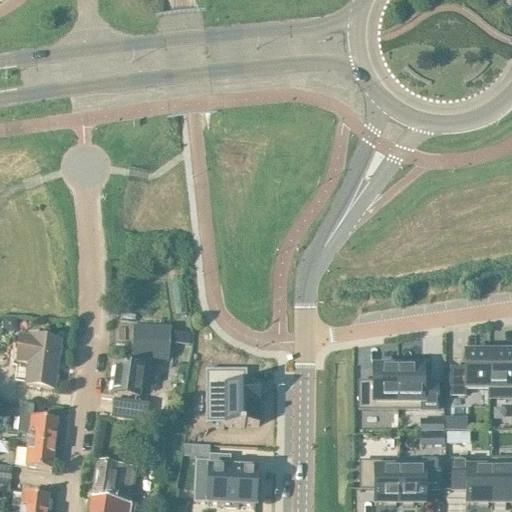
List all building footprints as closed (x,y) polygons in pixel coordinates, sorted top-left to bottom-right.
[(130,359),(166,362),(169,330),(133,327),(130,359)] [(176,334),(176,345),(188,345),(188,335),(176,334)] [(59,344),(31,340),(31,342),(19,341),(16,365),(28,366),(25,388),(53,391),(59,344)] [(489,401),(488,355),(485,355),(485,352),(474,352),(474,355),(463,355),(463,370),(449,370),(449,398),(464,398),(464,391),(487,391),(487,401),(489,401)] [(511,355),(502,355),(502,352),(492,352),(492,355),(488,355),(489,401),(511,401),(511,355)] [(153,391),(153,387),(150,387),(152,371),(115,366),(111,396),(138,400),(140,389),(153,391)] [(396,412),(396,369),(393,369),(393,367),(382,367),(382,369),(371,369),(371,384),(357,384),(357,412),(396,412)] [(435,412),(435,384),(421,384),(421,369),(410,369),(410,367),(400,367),(400,369),(396,369),(396,412),(435,412)] [(234,372),(204,373),(205,426),(223,426),(223,428),(238,428),(238,430),(243,430),(243,428),(257,428),(257,407),(258,407),(258,388),(257,388),(257,387),(234,387),(234,372)] [(144,425),(147,406),(113,401),(110,421),(144,425)] [(26,446),(53,450),(56,424),(31,421),(33,409),(19,408),(16,436),(27,437),(26,446)] [(457,421),(445,421),(445,433),(457,433),(457,421)] [(441,422),(430,422),(430,435),(441,435),(441,422)] [(441,436),(430,436),(430,448),(441,449),(441,436)] [(50,473),(53,450),(26,446),(25,454),(15,453),(13,468),(23,469),(23,470),(50,473)] [(229,458),(208,458),(206,488),(195,488),(194,503),(206,504),(206,506),(223,507),(223,510),(235,511),(235,507),(253,508),(254,497),(258,498),(259,484),(254,483),(255,473),(228,471),(229,458)] [(490,506),(490,460),(489,460),(489,464),(451,464),(451,492),(465,492),(465,506),(476,507),(476,509),(486,509),(486,506),(490,506)] [(511,460),(490,460),(490,506),(493,506),(493,509),(504,509),(504,507),(511,506),(511,460)] [(128,511),(135,470),(96,464),(87,511),(128,511)] [(398,506),(398,464),(359,464),(359,492),(373,492),(373,506),(384,506),(384,509),(394,509),(394,506),(398,506)] [(437,464),(398,464),(398,506),(401,506),(401,509),(412,509),(412,506),(423,506),(423,492),(437,492),(437,464)] [(0,480),(8,482),(9,469),(0,468),(0,480)] [(18,511),(46,511),(48,499),(21,496),(20,498),(11,497),(10,511),(19,511),(18,511)]
